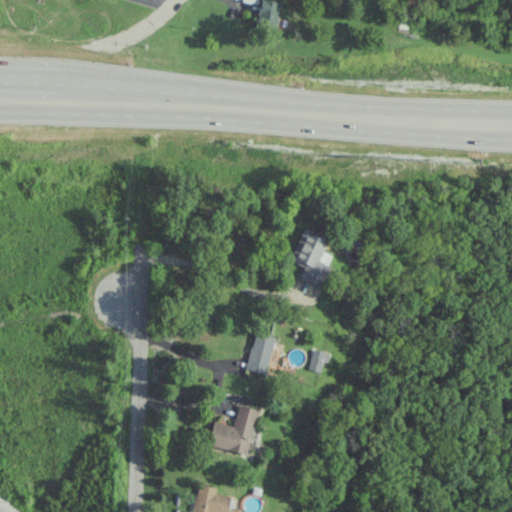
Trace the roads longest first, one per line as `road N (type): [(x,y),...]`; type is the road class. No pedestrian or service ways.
road 1 (primary): [(0,108),(511,137)]
road 2 (primary): [(511,108),(201,90)]
road 3 (residential): [(133,511),(137,334),(125,295)]
